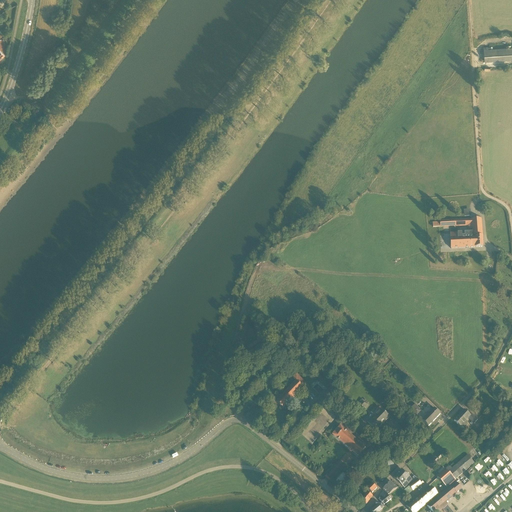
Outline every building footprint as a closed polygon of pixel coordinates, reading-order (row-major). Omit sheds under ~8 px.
[(488,47),(483,47),(484,62),(511,59),(511,47),(488,49),(488,47)] [(472,236),(482,236),(481,219),(440,221),(440,222),(433,223),(433,227),(440,227),(468,226),(468,229),(472,229),(472,233),(450,234),(451,249),(483,248),(482,237),(473,237),(472,236)] [(250,355),(261,348),(258,341),(246,349),(250,355)] [(301,394),(305,390),(309,386),(296,374),(293,378),(296,381),(276,402),(283,408),(299,392),(301,394)] [(363,411),(368,405),(362,399),(356,406),(363,411)] [(410,409),(417,415),(419,413),(417,411),(419,409),(415,405),(410,409)] [(422,421),(428,427),(440,414),(434,408),(422,421)] [(374,416),(367,422),(376,431),(389,418),(381,410),(374,416)] [(454,421),(460,427),(468,419),(474,424),(478,419),(472,414),(470,416),(464,410),(454,421)] [(332,435),(358,456),(365,448),(340,426),(332,435)] [(399,441),(392,434),(384,443),(391,449),(399,441)] [(450,466),(446,469),(447,470),(437,478),(447,488),(474,464),(467,455),(452,469),(450,466)] [(408,484),(412,480),(411,479),(402,471),(401,471),(397,474),(407,483),(408,484)] [(497,482),(503,477),(500,473),(494,478),(497,482)] [(405,488),(408,484),(407,483),(397,474),(394,478),(394,479),(405,488)] [(413,491),(421,485),(418,481),(410,487),(413,491)] [(389,496),(390,494),(397,489),(390,482),(383,490),(388,495),(389,496)] [(372,483),(367,488),(372,493),(377,488),(372,483)] [(438,496),(431,502),(432,502),(427,506),(432,511),(438,511),(448,504),(446,502),(456,494),(462,489),(458,484),(457,485),(455,483),(451,487),(450,486),(438,496)] [(438,496),(432,488),(425,494),(424,492),(407,507),(411,511),(416,511),(430,500),(431,502),(438,496)] [(384,506),(391,500),(393,498),(390,494),(389,496),(388,495),(388,496),(383,499),(382,497),(379,499),(382,504),(384,506)] [(370,500),(365,495),(361,500),(366,505),(370,500)] [(495,508),(500,504),(496,499),(491,503),(495,508)]
